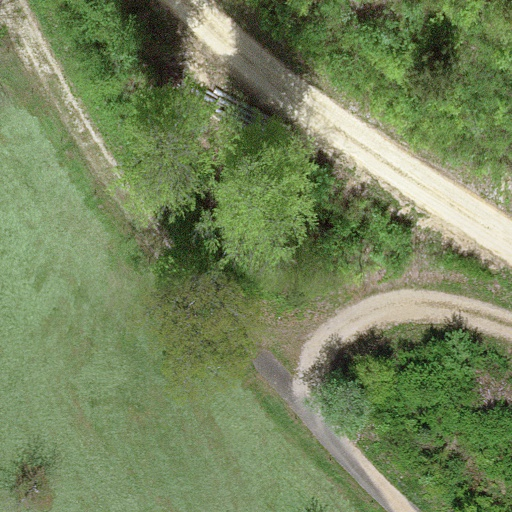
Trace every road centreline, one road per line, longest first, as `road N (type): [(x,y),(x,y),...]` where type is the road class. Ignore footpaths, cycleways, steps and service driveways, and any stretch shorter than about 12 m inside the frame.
road 1 (track): [(20,0),(72,143),(145,245),(269,396),(404,511)]
road 2 (track): [(511,250),(429,202),(191,0)]
road 3 (track): [(363,481),(318,414),(313,359),(345,324),(414,309),(511,327)]
